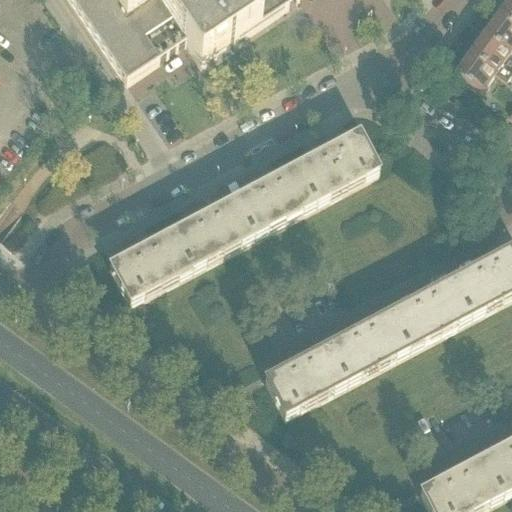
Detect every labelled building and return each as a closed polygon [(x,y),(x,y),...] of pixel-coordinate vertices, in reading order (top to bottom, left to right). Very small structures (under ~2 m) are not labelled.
[(65,0),(126,89),(185,50),(200,72),(288,12),(284,7),(295,0),(65,0)] [(511,2),(497,22),(511,32),(511,2)] [(511,32),(497,22),(483,41),(508,59),(511,54),(511,32)] [(483,41),(470,60),(494,78),(506,87),(511,77),(511,62),(508,59),(483,41)] [(494,78),(470,60),(455,81),(480,99),(494,78)] [(315,167),(296,177),(315,214),(377,181),(358,144),(315,167)] [(276,187),(234,210),(253,247),(315,214),(296,177),(276,187)] [(191,232),(172,243),(191,280),(253,247),(234,210),(191,232)] [(191,280),(172,243),(152,254),(109,276),(129,313),(191,280)] [(511,256),(451,289),(471,326),(511,304),(511,256)] [(451,289),(389,322),(409,359),(471,326),(451,289)] [(389,322),(327,356),(347,393),(409,359),(389,322)] [(347,393),(327,356),(265,389),(284,426),(347,393)] [(511,452),(511,453),(482,469),(502,505),(511,500),(511,499),(511,452)] [(482,469),(420,502),(425,511),(489,511),(502,505),(482,469)]
